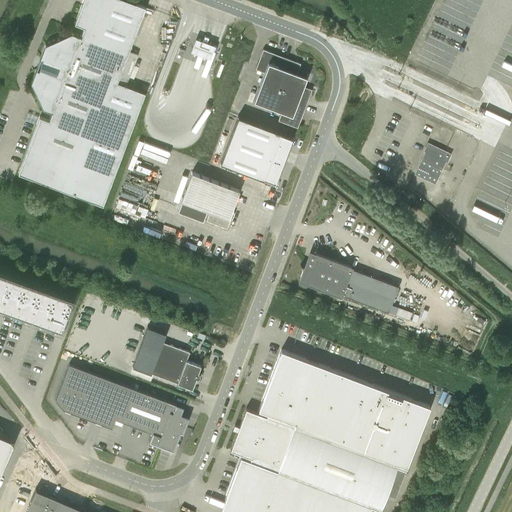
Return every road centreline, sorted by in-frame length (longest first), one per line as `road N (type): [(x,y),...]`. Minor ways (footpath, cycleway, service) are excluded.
road 1 (residential): [(74,459),(153,486),(192,472),(321,138)]
road 2 (unclassified): [(511,296),(321,138)]
road 3 (residential): [(321,138),(339,86),(329,52),(210,0)]
